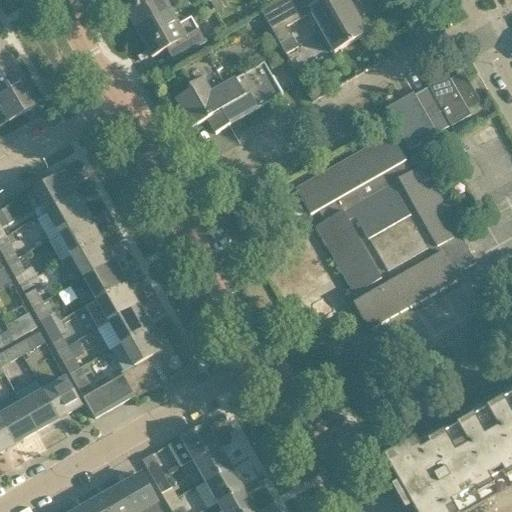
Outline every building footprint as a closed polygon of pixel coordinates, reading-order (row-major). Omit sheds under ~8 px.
[(126,0),(121,3),(137,32),(171,12),(164,0),(126,0)] [(311,14),(324,36),(334,54),(368,35),(347,0),(283,0),(261,13),(285,55),(297,49),(285,29),(311,14)] [(171,12),(137,32),(152,58),(172,47),(179,58),(204,44),(191,21),(180,27),(171,12)] [(0,40),(0,68),(13,61),(1,39),(0,40)] [(13,61),(0,68),(0,97),(26,83),(13,61)] [(230,127),(230,126),(283,96),(273,78),(265,64),(240,79),(224,87),(216,72),(189,87),(192,92),(176,101),(193,130),(194,129),(208,121),(216,135),(230,127)] [(429,89),(416,96),(437,134),(452,125),(453,127),(471,117),(467,110),(479,103),(473,93),(467,87),(469,85),(463,75),(451,82),(447,75),(428,86),(429,89)] [(0,106),(9,122),(21,115),(39,105),(26,83),(0,97),(0,106)] [(438,135),(437,134),(416,96),(415,97),(414,94),(386,110),(396,127),(410,151),(438,135)] [(454,282),(452,279),(464,271),(476,264),(460,237),(421,168),(412,174),(391,136),(296,191),(311,217),(320,212),(326,222),(317,227),(359,301),(354,304),(369,330),(398,314),(454,282)] [(34,192),(47,214),(79,196),(74,188),(72,189),(64,176),(65,176),(64,175),(34,192)] [(84,204),(79,196),(47,214),(59,236),(89,219),(81,206),(84,204)] [(97,233),(89,219),(59,236),(72,258),(104,240),(99,231),(97,233)] [(79,271),(84,280),(114,263),(106,249),(109,248),(104,240),(72,258),(58,266),(66,279),(79,271)] [(18,259),(11,247),(1,252),(8,265),(18,259)] [(18,259),(8,265),(16,278),(26,273),(22,266),(18,259)] [(84,280),(97,302),(129,283),(124,275),(122,277),(114,263),(84,280)] [(109,323),(139,307),(131,293),(134,292),(129,283),(97,302),(87,307),(100,329),(109,323)] [(478,290),(495,319),(502,315),(485,285),(478,290)] [(26,296),(33,309),(43,304),(36,291),(26,296)] [(43,304),(33,309),(41,322),(50,317),(43,304)] [(147,320),(139,307),(109,323),(122,345),(154,327),(149,319),(147,320)] [(146,361),(157,355),(164,351),(163,349),(163,350),(156,337),(158,335),(154,327),(122,345),(134,367),(125,372),(120,375),(134,398),(142,393),(143,395),(160,386),(159,385),(158,385),(150,372),(151,371),(146,361)] [(495,327),(466,344),(471,352),(500,335),(495,327)] [(9,333),(0,337),(5,347),(14,342),(9,333)] [(41,335),(19,347),(24,356),(46,344),(41,335)] [(51,340),(58,353),(68,347),(60,335),(51,340)] [(24,356),(19,347),(5,354),(10,364),(24,356)] [(68,347),(58,353),(65,366),(75,361),(68,347)] [(92,372),(88,365),(80,369),(70,375),(80,391),(90,385),(85,376),(92,372)] [(123,405),(134,398),(120,375),(110,381),(123,405)] [(43,392),(60,420),(82,408),(66,379),(43,392)] [(110,381),(97,389),(110,412),(123,405),(110,381)] [(413,511),(469,511),(511,487),(511,385),(383,459),(413,511)] [(82,397),(96,420),(110,412),(97,389),(82,397)] [(38,433),(60,420),(43,392),(21,404),(38,433)] [(0,417),(16,446),(38,433),(21,404),(0,416),(0,417)] [(0,454),(16,446),(0,417),(0,454)] [(181,440),(191,457),(194,462),(219,447),(207,425),(181,440)] [(194,462),(206,483),(231,468),(219,447),(194,462)] [(143,462),(155,483),(165,478),(153,456),(143,462)] [(206,483),(195,489),(207,510),(218,504),(243,489),(231,468),(206,483)] [(142,476),(120,488),(133,511),(162,511),(158,504),(152,493),(142,476)] [(165,478),(155,483),(162,495),(172,489),(165,478)] [(104,511),(133,511),(120,488),(98,501),(104,511)] [(218,504),(222,511),(253,511),(255,511),(243,489),(218,504)] [(104,511),(98,501),(78,511),(104,511)]
